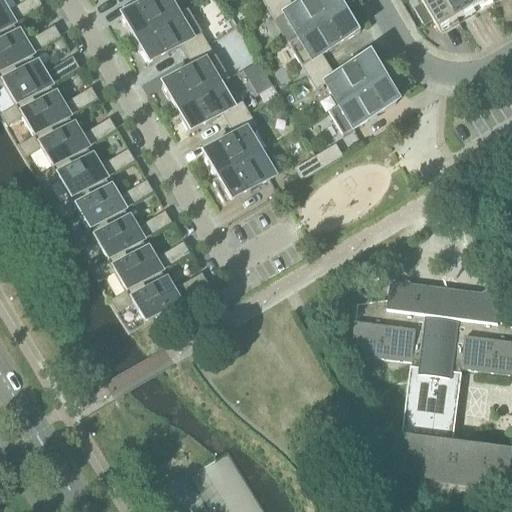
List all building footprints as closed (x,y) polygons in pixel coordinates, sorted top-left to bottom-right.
[(150,0),(152,2),(119,22),(133,45),(186,13),(174,20),(171,15),(173,14),(164,0),(150,0)] [(260,0),(259,1),(266,13),(287,1),(286,0),(260,0)] [(287,1),(266,13),(273,25),(283,18),(296,40),(286,46),(286,47),(345,12),(344,12),(337,16),(334,11),(336,10),(330,0),(312,0),(293,12),(287,1)] [(445,0),(419,0),(423,6),(415,11),(425,29),(434,23),(440,34),(459,22),(445,0)] [(468,0),(445,0),(459,22),(476,12),(468,0)] [(493,2),(492,0),(468,0),(476,12),(493,2)] [(0,33),(11,27),(12,28),(21,22),(14,10),(4,16),(0,8),(0,33)] [(345,12),(286,47),(287,48),(288,47),(291,52),(289,53),(307,81),(327,69),(321,58),(358,36),(345,12)] [(186,13),(133,45),(133,46),(135,45),(138,50),(136,51),(147,68),(179,49),(186,60),(207,48),(186,13)] [(241,13),(231,19),(237,30),(248,24),(241,13)] [(11,27),(0,33),(0,75),(30,58),(30,59),(39,53),(32,41),(23,47),(12,28),(11,27)] [(207,48),(186,60),(193,71),(160,90),(174,114),(227,82),(227,81),(225,83),(222,78),(224,77),(207,48)] [(30,58),(0,75),(0,90),(2,90),(13,109),(48,89),(48,90),(58,84),(51,72),(41,78),(30,59),(30,58)] [(334,80),(327,69),(307,81),(314,93),(324,87),(337,109),(327,115),(327,116),(380,84),(378,85),(375,80),(377,79),(367,61),(334,80)] [(228,83),(227,82),(174,114),(176,113),(179,118),(177,119),(188,137),(220,118),(227,129),(248,116),(241,105),(230,111),(217,89),(228,83)] [(380,84),(327,116),(327,117),(329,116),(332,121),(330,122),(341,139),(394,108),(380,84)] [(48,89),(13,109),(0,117),(0,121),(6,131),(20,121),(31,140),(66,120),(67,121),(76,115),(69,103),(59,109),(48,90),(48,89)] [(248,116),(227,129),(233,140),(201,159),(214,182),(209,185),(209,186),(258,157),(257,156),(256,158),(253,153),(255,151),(244,134),(255,128),(248,116)] [(66,120),(31,140),(18,148),(25,161),(39,152),(50,171),(85,151),(85,152),(94,146),(87,134),(78,140),(67,121),(66,120)] [(313,160),(321,172),(341,160),(334,148),(313,160)] [(85,151),(50,171),(35,180),(42,192),(57,184),(68,202),(103,182),(103,183),(113,177),(106,165),(96,171),(85,152),(85,151)] [(272,180),(258,157),(209,186),(210,186),(212,185),(215,190),(213,191),(223,209),(272,180)] [(321,172),(313,160),(293,172),(300,185),(321,172)] [(103,182),(68,202),(54,211),(62,224),(76,215),(87,233),(121,213),(122,214),(131,208),(124,196),(114,202),(103,183),(103,182)] [(511,218),(511,213),(503,199),(488,209),(500,226),(511,218)] [(121,213),(87,233),(72,242),(81,256),(95,247),(105,264),(140,244),(140,245),(149,239),(142,227),(133,233),(122,214),(121,213)] [(140,244),(105,264),(91,273),(99,285),(112,277),(123,295),(158,275),(158,276),(168,270),(161,258),(151,264),(140,245),(140,244)] [(158,275),(123,295),(109,303),(117,316),(130,307),(142,327),(186,301),(179,289),(169,295),(158,276),(158,275)] [(489,294),(489,293),(484,295),(479,297),(474,299),(469,300),(464,301),(463,296),(431,292),(429,297),(424,295),(420,292),(415,289),(411,286),(407,282),(407,283),(408,284),(404,287),(392,286),(389,305),(358,309),(352,358),(413,365),(413,363),(414,363),(413,371),(412,370),(403,439),(398,438),(394,472),(422,476),(421,482),(481,490),(482,484),(510,487),(511,473),(511,452),(454,445),(463,377),(461,377),(462,369),(463,370),(462,372),(511,377),(511,330),(500,326),(503,300),(490,299),(488,294),(489,294)]
